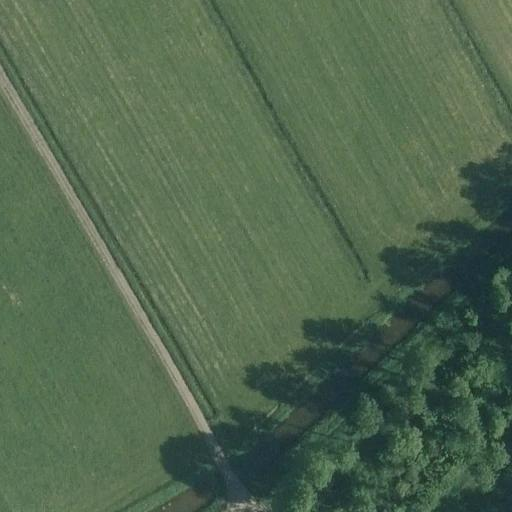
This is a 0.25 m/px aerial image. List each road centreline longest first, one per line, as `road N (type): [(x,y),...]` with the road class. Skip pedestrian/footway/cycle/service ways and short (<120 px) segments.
road 1 (track): [(0,85),(222,473),(237,505),(232,511)]
road 2 (track): [(511,242),(249,498)]
